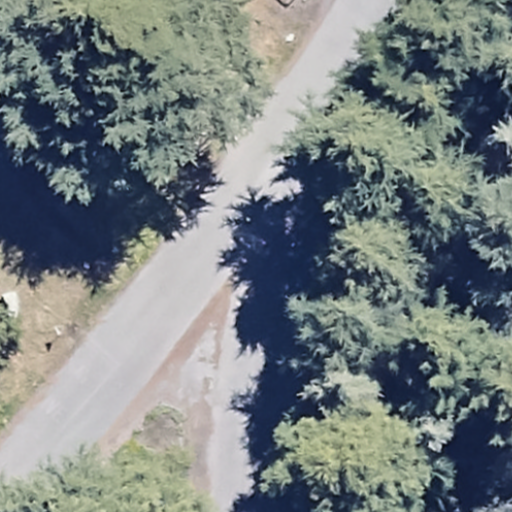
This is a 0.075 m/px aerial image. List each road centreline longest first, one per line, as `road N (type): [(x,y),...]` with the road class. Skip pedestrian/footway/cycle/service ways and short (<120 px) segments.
road 1 (residential): [(318,0),(343,494)]
road 2 (unclassified): [(343,494),(511,487)]
